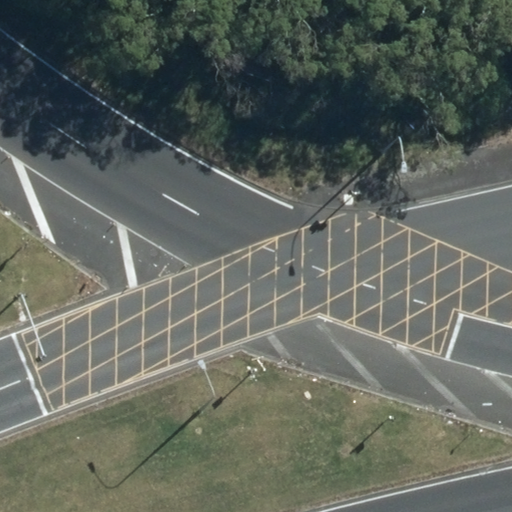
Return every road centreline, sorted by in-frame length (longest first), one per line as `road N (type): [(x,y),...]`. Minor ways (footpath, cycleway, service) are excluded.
road 1 (motorway): [(349,273),(172,194),(0,88)]
road 2 (primary): [(0,395),(349,273)]
road 3 (motorway): [(511,337),(349,273)]
road 4 (primary): [(349,273),(511,232)]
